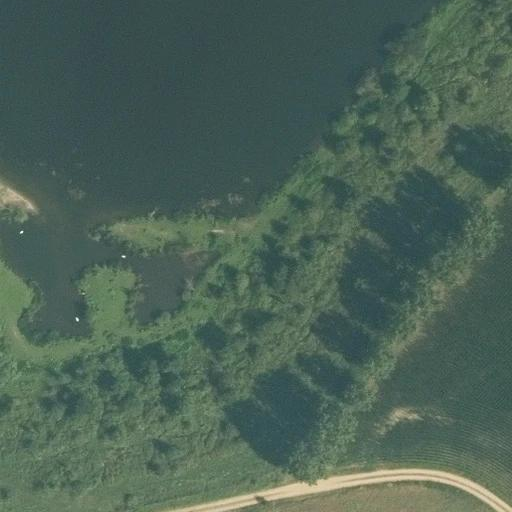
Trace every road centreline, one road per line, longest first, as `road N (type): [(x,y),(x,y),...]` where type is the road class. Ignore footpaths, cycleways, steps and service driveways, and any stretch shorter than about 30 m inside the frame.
road 1 (track): [(107,497),(231,468),(273,442),(451,207),(511,144)]
road 2 (track): [(501,511),(444,479),(398,476),(212,511)]
